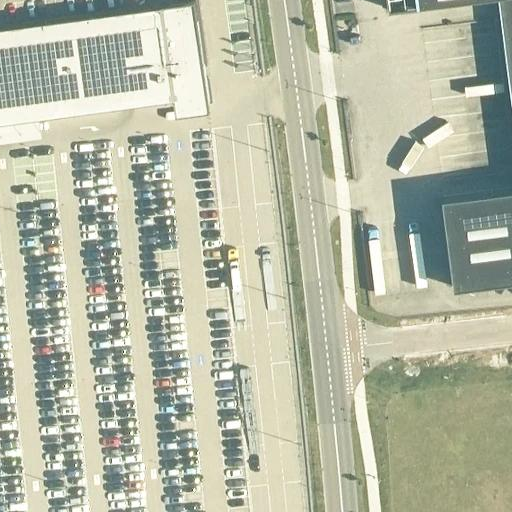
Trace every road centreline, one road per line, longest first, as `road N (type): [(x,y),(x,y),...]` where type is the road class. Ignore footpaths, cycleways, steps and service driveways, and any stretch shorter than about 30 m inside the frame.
road 1 (unclassified): [(326,346),(280,0)]
road 2 (unclassified): [(511,330),(326,346)]
road 3 (unclassified): [(340,511),(326,346)]
